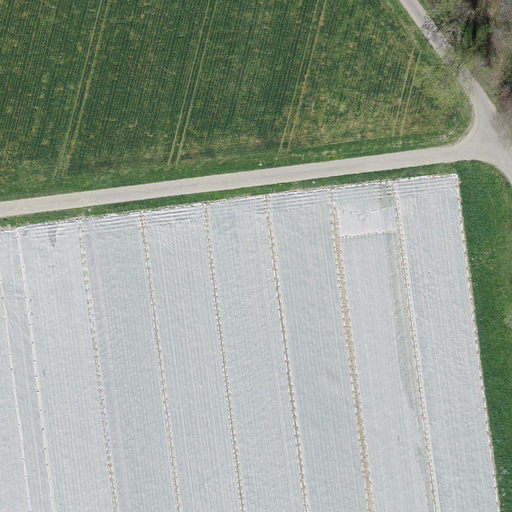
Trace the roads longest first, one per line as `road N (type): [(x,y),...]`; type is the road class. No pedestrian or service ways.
road 1 (unclassified): [(0,209),(506,145)]
road 2 (unclassified): [(506,145),(408,0)]
